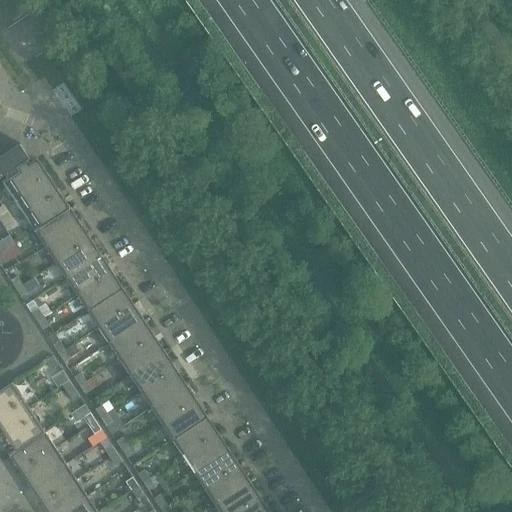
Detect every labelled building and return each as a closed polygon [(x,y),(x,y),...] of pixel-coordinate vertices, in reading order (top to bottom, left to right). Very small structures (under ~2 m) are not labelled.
[(0,180),(7,176),(9,179),(3,182),(36,231),(71,208),(42,165),(41,165),(36,157),(31,160),(21,145),(2,158),(0,155),(0,180)] [(71,208),(36,231),(46,247),(81,224),(71,208)] [(81,224),(46,247),(57,264),(92,241),(81,224)] [(10,236),(0,242),(0,254),(2,253),(1,252),(14,243),(10,236)] [(92,241),(57,264),(67,280),(103,257),(92,241)] [(103,257),(67,280),(78,296),(113,273),(103,257)] [(113,273),(78,296),(89,312),(124,289),(113,273)] [(18,277),(11,281),(17,290),(24,285),(18,277)] [(24,285),(17,290),(22,298),(29,294),(24,285)] [(124,289),(89,312),(99,328),(134,305),(124,289)] [(134,305),(99,328),(110,344),(145,321),(134,305)] [(39,309),(32,314),(38,322),(45,318),(39,309)] [(38,322),(41,327),(43,330),(50,326),(45,318),(38,322)] [(145,321),(110,344),(120,360),(155,337),(145,321)] [(155,337),(120,360),(131,376),(166,353),(155,337)] [(60,342),(54,346),(59,354),(66,350),(60,342)] [(66,350),(59,354),(65,363),(71,358),(66,350)] [(166,353),(131,376),(141,392),(176,369),(166,353)] [(54,357),(47,361),(52,370),(59,365),(54,357)] [(176,369),(141,392),(152,408),(187,385),(176,369)] [(82,374),(75,378),(80,386),(87,382),(82,374)] [(70,382),(63,386),(74,403),(81,398),(70,382)] [(87,382),(80,386),(86,395),(93,391),(87,382)] [(0,439),(10,455),(46,432),(13,383),(0,392),(0,439)] [(187,385),(152,408),(162,424),(198,401),(187,385)] [(198,401),(162,424),(173,441),(208,417),(198,401)] [(103,406),(96,410),(101,419),(108,414),(103,406)] [(91,414),(84,418),(89,426),(96,422),(91,414)] [(108,414),(101,419),(107,427),(114,423),(108,414)] [(208,417),(173,441),(184,457),(219,434),(208,417)] [(96,422),(89,426),(95,435),(102,431),(96,422)] [(46,432),(10,455),(21,471),(56,448),(46,432)] [(219,434),(184,457),(194,473),(230,450),(219,434)] [(124,438),(117,442),(122,451),(129,446),(124,438)] [(112,446),(105,450),(111,458),(117,454),(112,446)] [(129,446),(122,451),(128,459),(135,455),(129,446)] [(56,448),(21,471),(32,487),(67,464),(56,448)] [(230,450),(194,473),(205,489),(240,466),(230,450)] [(117,454),(111,458),(116,467),(123,463),(117,454)] [(67,464),(32,487),(42,503),(77,480),(67,464)] [(240,466),(205,489),(215,505),(251,482),(240,466)] [(145,471),(138,475),(144,483),(151,479),(145,471)] [(133,478),(127,483),(132,491),(139,487),(133,478)] [(151,479),(144,483),(149,492),(156,487),(151,479)] [(77,480),(42,503),(47,511),(64,511),(88,497),(77,480)] [(251,482),(215,505),(220,511),(239,511),(261,498),(251,482)] [(139,487),(132,491),(138,500),(144,495),(139,487)] [(97,511),(88,497),(64,511),(97,511)] [(270,511),(261,498),(239,511),(270,511)] [(166,503),(159,507),(162,511),(169,511),(172,511),(166,503)]
